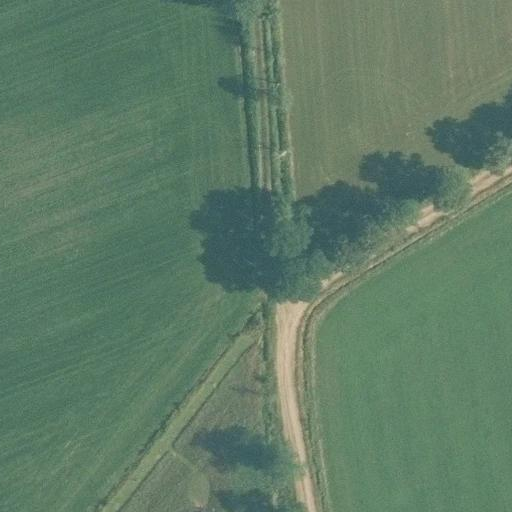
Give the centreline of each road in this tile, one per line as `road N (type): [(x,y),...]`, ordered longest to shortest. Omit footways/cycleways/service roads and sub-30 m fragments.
road 1 (track): [(280,311),(256,0)]
road 2 (track): [(280,311),(184,374),(74,511)]
road 3 (track): [(511,162),(280,311)]
road 4 (track): [(312,511),(280,311)]
